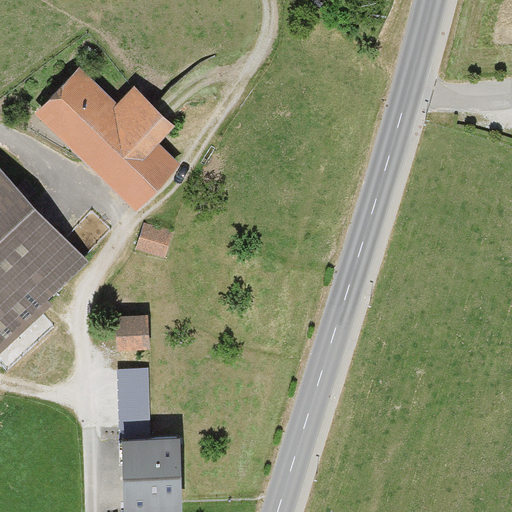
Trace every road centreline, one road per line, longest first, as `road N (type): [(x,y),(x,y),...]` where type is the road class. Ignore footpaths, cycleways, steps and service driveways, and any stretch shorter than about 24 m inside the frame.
road 1 (secondary): [(277,511),(431,0)]
road 2 (track): [(266,0),(266,32),(249,76),(168,191),(80,294)]
road 3 (residential): [(96,511),(80,294)]
